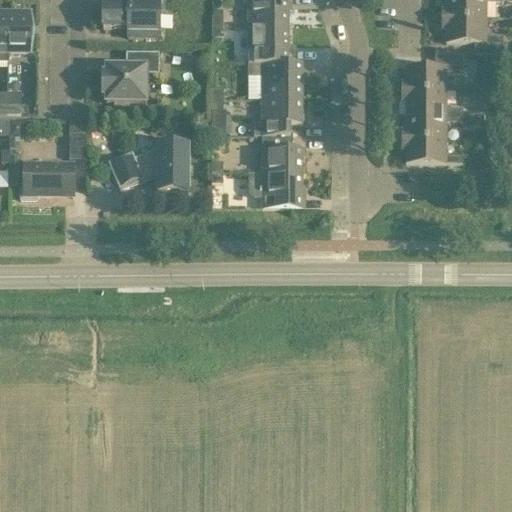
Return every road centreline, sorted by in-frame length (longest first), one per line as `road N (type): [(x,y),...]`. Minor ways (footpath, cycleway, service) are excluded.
road 1 (secondary): [(0,276),(511,276)]
road 2 (residential): [(355,224),(357,61),(344,0)]
road 3 (residential): [(74,120),(75,0)]
